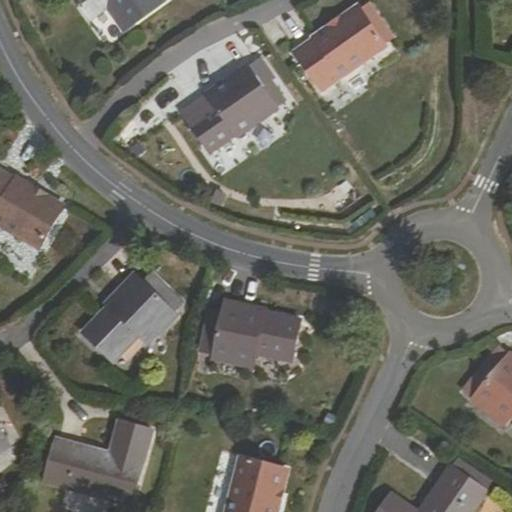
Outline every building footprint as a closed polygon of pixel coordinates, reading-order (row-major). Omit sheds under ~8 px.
[(74,0),(88,18),(105,5),(121,28),(160,0),(74,0)] [(369,21),(380,14),(374,6),(364,13),(369,21)] [(323,93),(388,48),(387,47),(382,40),(392,33),(380,14),(369,21),(364,13),(361,9),(297,53),(323,93)] [(382,40),(387,47),(397,39),(392,33),(382,40)] [(255,73),(267,65),(262,59),(251,66),(255,73)] [(238,136),(239,138),(277,112),(273,107),(284,99),(272,82),(276,79),(267,65),(255,73),(251,66),(250,65),(183,110),(192,124),(191,125),(211,154),(238,136)] [(273,107),(277,112),(288,105),(284,99),(273,107)] [(0,170),(0,225),(43,249),(66,208),(0,170)] [(150,272),(141,281),(146,286),(156,277),(150,272)] [(149,346),(178,316),(174,312),(168,307),(177,297),(156,277),(146,286),(141,281),(134,275),(106,305),(108,307),(83,333),(114,363),(139,337),(149,346)] [(177,297),(168,307),(174,312),(184,303),(177,297)] [(226,302),(223,313),(222,320),(211,318),(205,346),(217,348),(215,356),(214,359),(255,368),(258,355),(294,362),(302,320),(266,313),(267,310),(226,302)] [(211,318),(222,320),(223,313),(212,311),(211,318)] [(205,346),(203,354),(215,356),(217,348),(205,346)] [(487,364),(497,372),(509,357),(499,349),(487,364)] [(511,355),(509,357),(497,372),(487,364),(463,393),(506,427),(511,418),(511,355)] [(56,440),(45,483),(132,507),(153,432),(119,423),(111,455),(56,440)] [(0,455),(11,449),(0,428),(0,455)] [(276,511),(288,470),(241,458),(227,511),(276,511)] [(421,511),(419,511),(394,494),(389,500),(385,497),(375,511),(477,511),(490,494),(453,468),(421,511)] [(394,494),(389,491),(385,497),(389,500),(394,494)]
